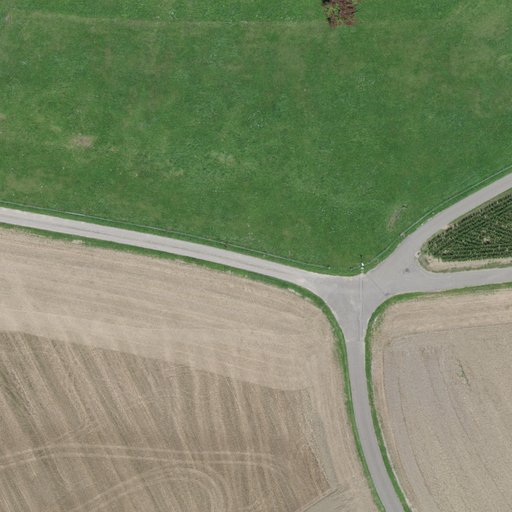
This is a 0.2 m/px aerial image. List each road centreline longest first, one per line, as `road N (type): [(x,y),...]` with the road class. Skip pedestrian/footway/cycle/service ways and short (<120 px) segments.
road 1 (track): [(0,215),(365,291),(511,271)]
road 2 (residential): [(511,180),(405,251),(365,291),(356,314),(371,444),(396,511)]
